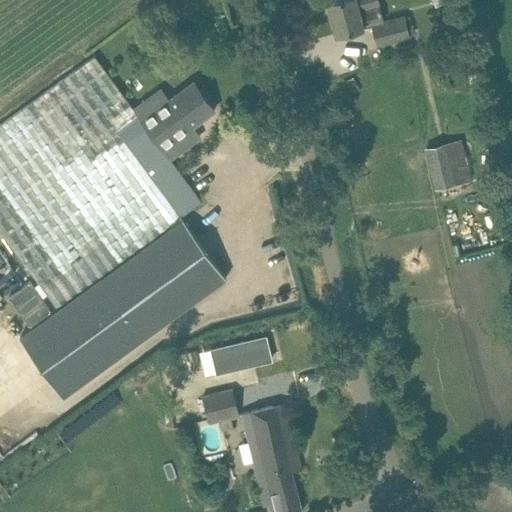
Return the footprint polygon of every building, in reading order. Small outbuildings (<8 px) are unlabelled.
[(332,0),(329,1),(337,33),(373,24),(378,43),(410,34),(406,16),(386,20),(381,0),(332,0)] [(143,118),(96,54),(0,123),(0,228),(38,281),(32,286),(28,280),(8,294),(30,326),(19,334),(64,395),(227,276),(181,214),(202,200),(167,153),(143,118)] [(451,86),(443,57),(432,60),(440,89),(451,86)] [(143,118),(167,153),(170,151),(166,144),(215,108),(195,80),(143,118)] [(472,178),(462,139),(426,148),(436,187),(472,178)] [(266,334),(210,348),(216,373),(272,360),(266,334)] [(196,349),(177,353),(180,369),(200,364),(196,349)] [(211,422),(219,420),(222,430),(234,427),(231,416),(239,414),(232,389),(204,397),(211,422)] [(244,411),(259,470),(256,471),(264,504),(269,503),(271,511),(295,511),(302,511),(292,469),(302,467),(286,401),(266,406),(244,411)]
